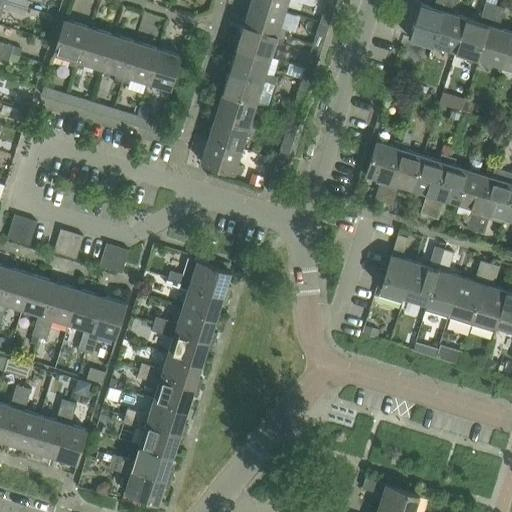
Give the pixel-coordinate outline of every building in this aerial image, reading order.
[(0,0),(0,16),(3,7),(24,14),(26,7),(3,0),(0,0)] [(285,11),(288,0),(251,0),(251,1),(285,11)] [(433,44),(446,0),(436,0),(434,7),(420,3),(409,36),(433,44)] [(456,51),(466,17),(453,13),(457,0),(446,0),(433,44),(456,51)] [(280,26),(285,11),(251,1),(244,24),(284,36),(286,28),(280,26)] [(479,58),(495,5),(486,2),(480,21),(466,17),(456,51),(479,58)] [(502,65),(511,32),(499,27),(505,8),(495,5),(479,58),(502,65)] [(330,25),(334,9),(325,6),(320,22),(330,25)] [(76,66),(88,26),(65,19),(55,53),(71,58),(69,64),(76,66)] [(325,40),(330,25),(320,22),(316,37),(325,40)] [(282,43),(284,36),(244,24),(237,46),(271,56),(276,41),(282,43)] [(100,67),(111,33),(88,26),(76,66),(84,69),(85,63),(100,67)] [(511,68),(511,31),(511,32),(502,65),(511,68)] [(122,80),(134,40),(111,33),(100,67),(117,73),(115,78),(122,80)] [(146,82),(157,47),(134,40),(122,80),(129,83),(131,77),(146,82)] [(0,41),(0,49),(12,53),(14,46),(0,41)] [(223,92),(257,102),(269,106),(278,76),(266,72),(271,56),(237,46),(223,92)] [(169,95),(181,55),(157,47),(146,82),(163,87),(161,93),(169,95)] [(0,56),(9,60),(12,53),(0,49),(0,56)] [(315,71),(320,55),(311,53),(306,68),(315,71)] [(310,86),(315,71),(306,68),(301,83),(310,86)] [(58,100),(60,91),(44,86),(42,95),(58,100)] [(252,118),(257,102),(223,92),(216,115),(255,127),(258,120),(252,118)] [(88,109),(91,100),(76,96),(73,105),(88,109)] [(301,117),(306,101),(297,98),(292,114),(301,117)] [(104,114),(106,105),(91,100),(88,109),(104,114)] [(134,124),(137,115),(122,110),(119,119),(134,124)] [(296,132),(301,117),(292,114),(287,129),(296,132)] [(149,128),(152,119),(137,115),(134,124),(149,128)] [(242,148),(247,132),(253,134),(255,127),(216,115),(209,138),(242,148)] [(237,164),(242,148),(209,138),(201,162),(241,174),(243,166),(237,164)] [(383,201),(402,142),(395,139),(393,146),(377,140),(366,174),(381,179),(375,199),(383,201)] [(413,188),(423,155),(408,150),(410,144),(402,142),(383,201),(393,204),(399,184),(413,188)] [(286,162),(291,147),(282,144),(277,159),(286,162)] [(429,216),(448,156),(441,154),(439,160),(423,155),(413,188),(427,193),(421,213),(429,216)] [(459,203),(469,169),(453,164),(455,158),(448,156),(429,216),(438,218),(445,198),(459,203)] [(282,178),(286,162),(277,159),(273,175),(282,178)] [(511,171),(496,166),(476,230),(484,233),(490,213),(505,217),(511,194),(511,171)] [(475,230),(493,170),(487,168),(485,174),(469,169),(459,203),(473,207),(467,227),(475,230)] [(26,217),(15,214),(8,236),(19,240),(26,217)] [(37,221),(26,217),(19,240),(30,243),(37,221)] [(73,232),(61,228),(54,251),(66,255),(73,232)] [(84,235),(73,232),(66,255),(77,258),(84,235)] [(402,303),(415,261),(402,257),(408,237),(398,234),(379,295),(402,303)] [(111,269),(118,246),(107,242),(100,265),(111,269)] [(129,249),(118,246),(111,269),(122,272),(129,249)] [(428,302),(444,248),(435,246),(429,266),(415,261),(402,303),(403,303),(405,295),(428,302)] [(449,317),(461,276),(448,271),(454,251),(444,248),(428,302),(426,310),(449,317)] [(227,285),(232,270),(189,257),(184,274),(171,270),(168,277),(230,296),(232,287),(227,285)] [(471,324),(490,263),(481,260),(475,280),(461,276),(449,317),(471,324)] [(0,301),(11,267),(0,263),(0,301)] [(497,324),(507,290),(494,286),(500,266),(490,263),(471,324),(495,331),(497,324)] [(24,309),(35,274),(11,267),(0,301),(0,323),(0,324),(7,303),(24,309)] [(40,336),(57,281),(35,274),(24,309),(39,313),(33,334),(40,336)] [(227,305),(230,296),(168,277),(166,284),(187,290),(182,307),(217,317),(221,303),(227,305)] [(69,323),(80,288),(57,281),(40,336),(47,338),(53,318),(69,323)] [(86,351),(103,295),(80,288),(69,323),(85,328),(79,348),(86,351)] [(511,328),(511,291),(507,290),(497,324),(511,328)] [(116,337),(126,303),(127,303),(103,295),(86,351),(93,353),(99,332),(116,337)] [(213,331),(217,317),(182,307),(178,322),(157,316),(154,323),(215,342),(218,333),(213,331)] [(213,350),(215,342),(154,323),(152,330),(173,336),(168,353),(202,364),(207,349),(213,350)] [(198,377),(202,364),(168,353),(163,368),(142,362),(140,370),(201,388),(204,379),(198,377)] [(198,397),(201,388),(140,370),(138,376),(159,382),(154,399),(188,410),(193,395),(198,397)] [(0,439),(8,442),(25,386),(17,384),(11,405),(0,401),(0,439)] [(30,449),(41,414),(25,409),(31,388),(25,386),(8,442),(30,449)] [(53,456),(70,400),(63,398),(57,419),(41,414),(30,449),(53,456)] [(184,423),(188,410),(154,399),(149,414),(128,408),(125,416),(187,434),(189,425),(184,423)] [(77,463),(88,429),(71,423),(77,403),(70,400),(53,456),(77,463)] [(174,455),(178,441),(184,443),(187,434),(125,416),(123,422),(144,428),(139,445),(174,455)] [(170,469),(174,455),(139,445),(135,460),(114,454),(111,461),(172,480),(175,471),(170,469)] [(170,488),(172,480),(111,461),(109,468),(130,474),(125,491),(159,502),(164,487),(170,488)] [(391,511),(414,511),(420,494),(365,477),(362,488),(382,494),(378,508),(391,511)]
